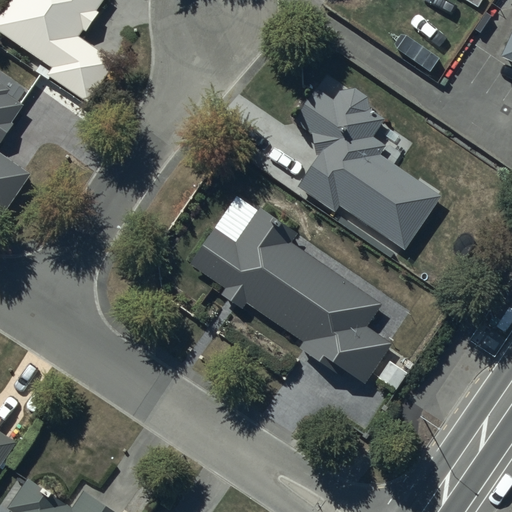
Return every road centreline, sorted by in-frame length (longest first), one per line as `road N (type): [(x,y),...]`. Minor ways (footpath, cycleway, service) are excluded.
road 1 (residential): [(242,0),(40,311)]
road 2 (residential): [(40,311),(334,511)]
road 3 (secondary): [(430,511),(511,392)]
